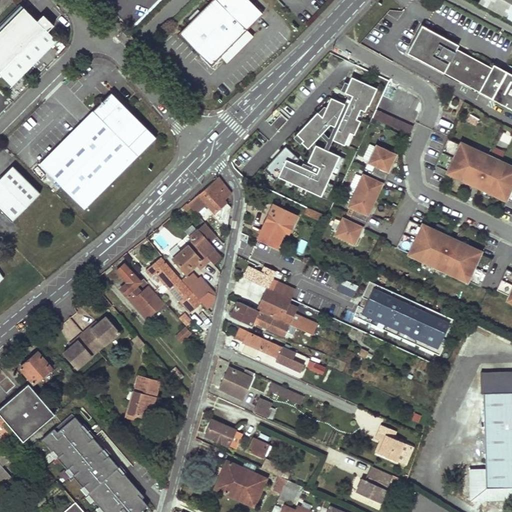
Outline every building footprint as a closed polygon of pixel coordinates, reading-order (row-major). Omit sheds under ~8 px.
[(247,0),(212,0),(179,34),(211,66),(262,14),(247,0)] [(511,0),(481,0),(480,2),(506,16),(511,5),(511,0)] [(0,29),(0,74),(12,87),(57,42),(22,7),(0,29)] [(463,49),(427,28),(412,54),(448,76),(461,53),(463,49)] [(461,53),(448,76),(511,113),(511,82),(493,71),(461,53)] [(511,78),(495,68),(493,71),(511,82),(511,78)] [(349,103),(332,141),(344,146),(350,134),(354,136),(376,90),(352,78),(348,85),(344,83),(341,91),(348,95),(346,101),(349,103)] [(112,93),(40,164),(85,210),(157,139),(112,93)] [(317,114),(294,138),(300,144),(301,143),(307,150),(329,126),(335,129),(346,104),(330,98),(322,118),(317,114)] [(406,123),(375,110),(371,119),(402,132),(406,123)] [(413,126),(406,123),(402,132),(409,135),(413,126)] [(464,139),(454,133),(451,139),(461,145),(464,139)] [(461,147),(448,141),(435,168),(448,174),(447,175),(473,187),(481,170),(488,173),(480,190),(505,202),(506,201),(511,204),(511,169),(461,146),(461,147)] [(315,146),(308,163),(319,169),(317,174),(286,160),(278,177),(321,198),(339,157),(315,146)] [(376,148),(369,163),(375,166),(369,179),(363,177),(349,209),(355,211),(350,224),(344,222),(337,238),(355,246),(358,239),(360,234),(362,235),(372,213),(370,212),(372,207),(378,194),(380,189),(382,190),(392,168),(389,167),(392,162),(394,155),(376,148)] [(0,209),(13,222),(41,194),(13,167),(0,179),(0,209)] [(488,173),(481,170),(473,187),(480,190),(488,173)] [(231,194),(219,178),(200,195),(209,206),(228,229),(230,206),(225,200),(231,196),(231,194)] [(209,206),(200,195),(190,205),(193,208),(199,215),(209,206)] [(190,205),(188,203),(184,207),(189,212),(193,208),(190,205)] [(297,215),(273,204),(257,239),(277,248),(284,232),(289,234),(297,215)] [(329,216),(310,207),(307,213),(327,221),(329,216)] [(481,289),(494,262),(481,256),(481,255),(456,243),(448,260),(441,257),(449,240),(423,228),(423,229),(410,223),(397,251),(410,257),(410,258),(467,284),(468,283),(481,289)] [(215,266),(223,259),(207,241),(210,238),(213,242),(218,238),(206,224),(191,238),(194,242),(207,257),(215,266)] [(456,243),(449,240),(441,257),(448,260),(456,243)] [(207,257),(194,242),(175,259),(188,274),(207,257)] [(162,257),(147,270),(152,275),(156,272),(190,313),(201,303),(162,257)] [(164,306),(149,289),(142,295),(137,288),(141,284),(125,265),(118,272),(129,284),(122,290),(147,320),(164,306)] [(276,274),(266,269),(264,275),(251,269),(247,278),(245,277),(244,279),(268,290),(276,274)] [(511,274),(507,272),(497,293),(510,299),(508,303),(511,304),(511,274)] [(210,292),(200,279),(191,287),(201,300),(210,292)] [(356,284),(350,282),(344,296),(350,299),(356,284)] [(455,321),(369,282),(353,316),(440,355),(455,321)] [(290,300),(268,290),(259,310),(289,324),(297,328),(304,331),(312,334),(316,337),(318,333),(292,320),(297,309),(288,304),(290,300)] [(208,308),(215,303),(216,296),(210,292),(201,300),(208,308)] [(259,310),(238,301),(232,315),(251,323),(253,321),(284,336),(285,333),(289,324),(259,310)] [(121,331),(107,317),(99,324),(92,330),(90,328),(78,339),(79,341),(72,347),(65,354),(78,369),(93,355),(88,350),(94,345),(101,339),(105,345),(121,331)] [(71,321),(67,325),(77,336),(82,332),(71,321)] [(97,322),(90,328),(92,330),(99,324),(97,322)] [(297,328),(289,324),(285,333),(293,337),(297,328)] [(182,343),(192,331),(183,325),(174,337),(182,343)] [(196,325),(191,329),(197,336),(202,332),(196,325)] [(283,347),(241,328),(236,339),(277,358),(283,347)] [(304,331),(297,328),(293,337),(300,339),(302,335),(304,331)] [(79,341),(78,339),(71,345),(72,347),(79,341)] [(94,345),(99,350),(105,345),(101,339),(94,345)] [(94,345),(88,350),(93,355),(99,350),(94,345)] [(283,347),(277,358),(275,362),(300,373),(304,366),(293,360),(296,353),(283,347)] [(52,368),(38,352),(21,367),(34,383),(52,368)] [(326,369),(311,362),(308,369),(315,372),(323,375),(326,369)] [(255,374),(248,370),(246,375),(230,368),(220,389),(243,400),(255,374)] [(323,375),(315,372),(313,378),(320,381),(323,375)] [(511,373),(481,374),(485,469),(468,470),(469,502),(478,501),(482,504),(485,501),(511,500),(511,373)] [(160,381),(139,375),(130,411),(138,414),(147,416),(152,396),(156,397),(160,381)] [(29,384),(0,409),(0,413),(24,442),(56,414),(29,384)] [(304,398),(273,384),(271,390),(302,405),(304,398)] [(156,397),(152,396),(147,416),(150,417),(156,397)] [(273,403),(261,398),(256,411),(273,419),(277,411),(271,409),(273,403)] [(138,511),(148,504),(73,420),(58,433),(55,430),(44,440),(108,511),(138,511)] [(235,431),(213,420),(206,436),(227,446),(235,431)] [(405,443),(378,432),(376,439),(380,441),(384,443),(379,454),(397,461),(405,443)] [(268,446),(248,436),(242,447),(263,457),(268,446)] [(384,443),(380,441),(375,452),(379,454),(384,443)] [(414,447),(405,443),(397,461),(407,465),(414,447)] [(10,458),(0,446),(0,459),(4,464),(10,458)] [(19,469),(10,458),(4,464),(13,475),(19,469)] [(284,468),(266,460),(262,468),(280,476),(284,468)] [(227,461),(223,469),(228,471),(219,491),(254,506),(266,478),(227,461)] [(23,490),(0,463),(0,481),(5,488),(1,491),(5,495),(8,492),(14,498),(23,490)] [(380,503),(393,476),(371,466),(366,476),(368,477),(367,481),(362,479),(356,492),(380,503)] [(223,469),(214,489),(219,491),(228,471),(223,469)] [(309,489),(286,479),(278,496),(301,507),(309,489)] [(66,490),(58,480),(34,500),(40,507),(43,505),(41,503),(59,488),(63,493),(66,490)] [(85,511),(77,502),(64,511),(85,511)]
